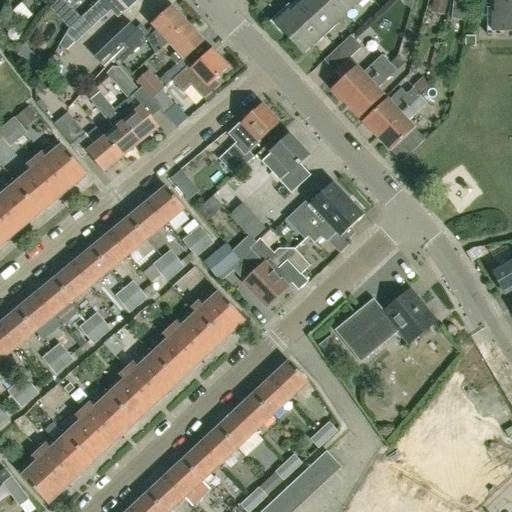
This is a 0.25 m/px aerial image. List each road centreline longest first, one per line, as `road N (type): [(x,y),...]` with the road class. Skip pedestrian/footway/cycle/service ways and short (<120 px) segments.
road 1 (residential): [(411,216),(97,511)]
road 2 (residential): [(0,284),(274,69)]
road 3 (residential): [(411,216),(274,69)]
road 4 (residential): [(511,364),(438,244),(411,216)]
